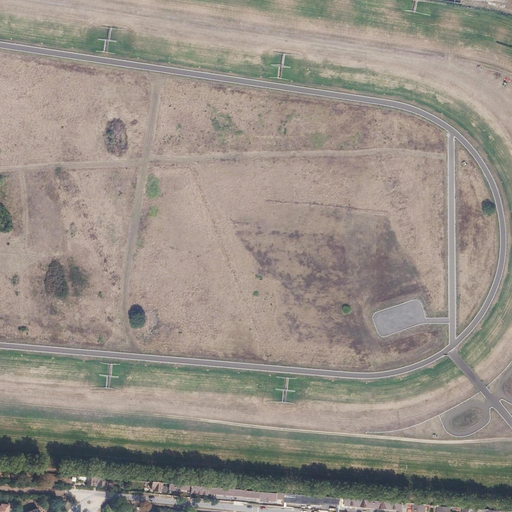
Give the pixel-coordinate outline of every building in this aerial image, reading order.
[(76,476),(76,480),(86,481),(86,484),(103,485),(103,478),(76,476)] [(151,482),(151,489),(153,489),(153,490),(160,491),(161,483),(151,482)] [(170,483),(170,488),(180,489),(180,488),(192,489),(191,493),(207,494),(208,493),(261,498),(261,499),(277,500),(278,492),(170,483)] [(286,493),(285,501),(319,504),(320,502),(338,503),(339,497),(286,493)] [(345,498),(345,504),(397,508),(396,511),(402,511),(402,508),(407,508),(407,503),(345,498)] [(413,503),(412,511),(424,511),(425,504),(413,503)]
